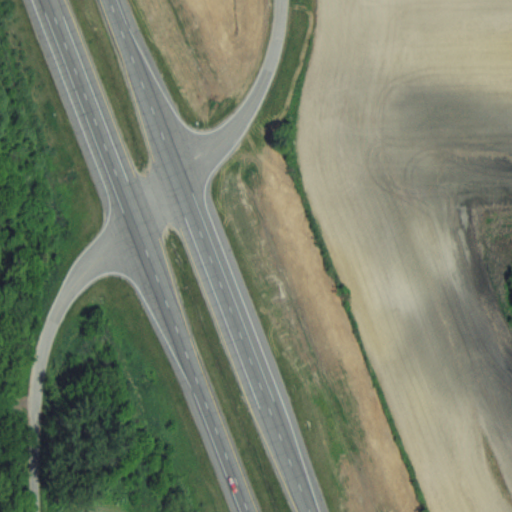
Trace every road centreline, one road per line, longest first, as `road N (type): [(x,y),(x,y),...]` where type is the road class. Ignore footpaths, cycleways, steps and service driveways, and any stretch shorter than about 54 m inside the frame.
road 1 (residential): [(34,511),(37,371),(59,307),(83,270),(183,183),(242,116),(272,56),(280,0)]
road 2 (trunk): [(311,511),(111,0)]
road 3 (trunk): [(48,0),(247,511)]
